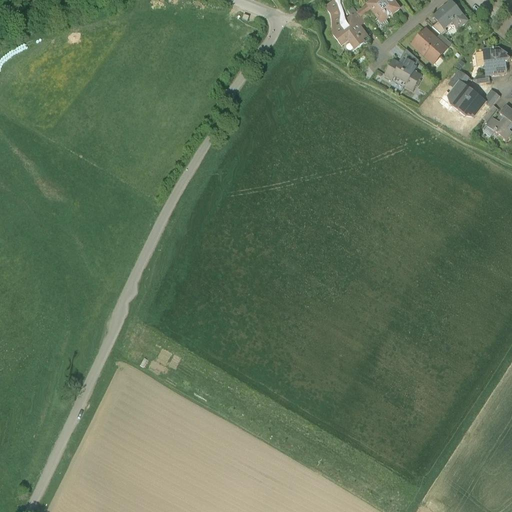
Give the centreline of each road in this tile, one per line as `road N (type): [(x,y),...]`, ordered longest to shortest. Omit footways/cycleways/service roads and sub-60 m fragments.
road 1 (unclassified): [(29,511),(158,238),(283,45)]
road 2 (unclassified): [(0,17),(162,2),(248,25),(283,45)]
